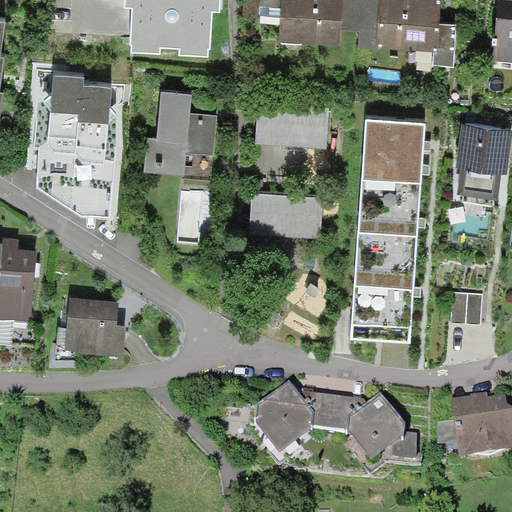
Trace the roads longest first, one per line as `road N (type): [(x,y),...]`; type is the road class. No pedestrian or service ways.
road 1 (residential): [(511,359),(438,380),(212,349)]
road 2 (residential): [(212,349),(199,324),(168,299),(0,192)]
road 3 (residential): [(0,380),(151,379),(212,349)]
